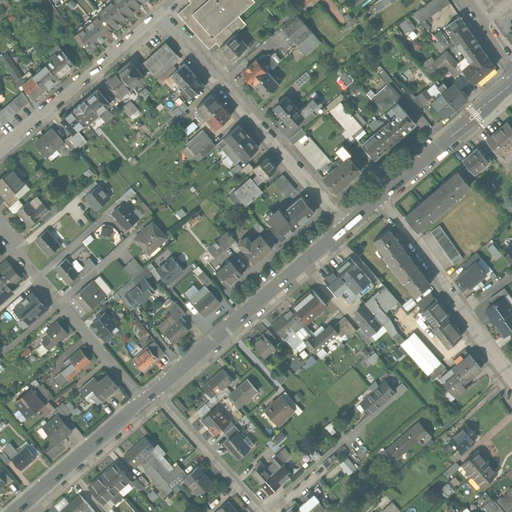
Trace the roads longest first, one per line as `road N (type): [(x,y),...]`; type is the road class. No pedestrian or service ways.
road 1 (residential): [(350,226),(159,15)]
road 2 (secondary): [(350,226),(158,392)]
road 3 (residential): [(0,218),(7,238),(146,402)]
road 4 (residential): [(0,154),(159,15)]
road 5 (secondary): [(511,88),(381,199)]
road 6 (secondary): [(146,402),(18,511)]
road 7 (residential): [(158,392),(264,511)]
road 8 (residential): [(381,199),(462,311)]
